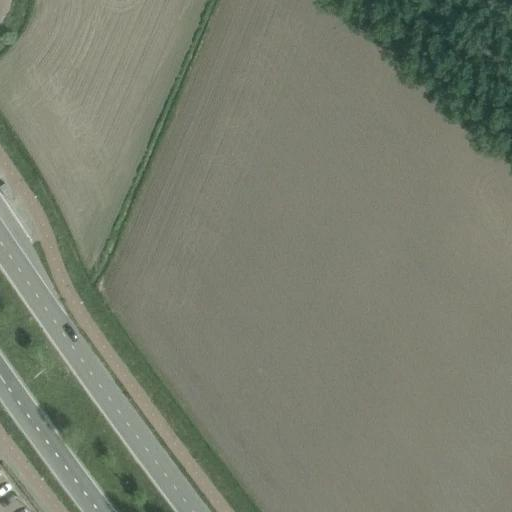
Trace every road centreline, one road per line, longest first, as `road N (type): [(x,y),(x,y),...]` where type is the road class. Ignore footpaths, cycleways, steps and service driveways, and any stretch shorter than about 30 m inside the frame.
road 1 (tertiary): [(195,511),(0,242)]
road 2 (tertiary): [(0,376),(98,511)]
